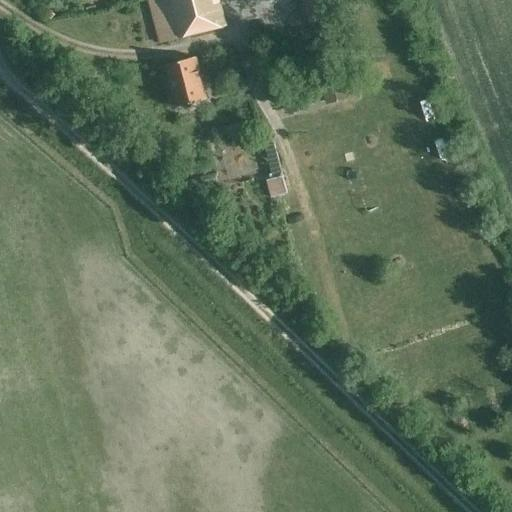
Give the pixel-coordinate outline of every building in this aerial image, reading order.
[(226,26),(219,0),(148,0),(160,43),(226,26)] [(300,0),(307,25),(332,18),(327,0),(300,0)] [(177,107),(206,99),(195,57),(165,65),(177,107)] [(250,121),(215,130),(217,141),(253,132),(250,121)] [(272,194),(289,190),(276,140),(266,142),(275,175),(267,177),(272,194)]
